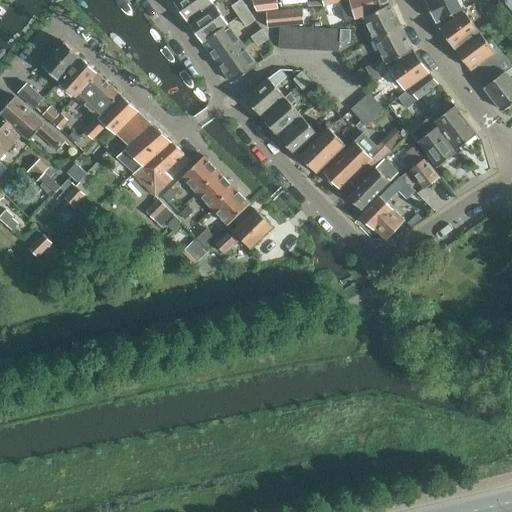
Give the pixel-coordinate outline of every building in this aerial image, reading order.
[(189,22),(214,4),(211,0),(175,0),(175,1),(189,22)] [(240,17),(249,9),(242,0),(241,0),(232,6),(240,17)] [(255,0),(252,0),(257,11),(279,9),(278,5),(277,0),(255,0)] [(349,0),(350,0),(341,3),(347,22),(355,19),(356,20),(391,5),(392,4),(390,0),(349,0)] [(430,0),(426,2),(436,22),(466,8),(462,0),(430,0)] [(214,4),(189,22),(204,43),(229,25),(214,4)] [(374,41),(402,27),(391,5),(363,19),(374,41)] [(501,23),(509,17),(501,7),(492,13),(501,23)] [(290,9),(268,11),(269,28),(281,27),(284,27),(305,25),(304,8),(290,9)] [(249,9),(240,17),(247,27),(257,20),(249,9)] [(456,50),(481,32),(465,11),(440,29),(456,50)] [(218,63),(243,45),(229,25),(204,43),(218,63)] [(292,49),(293,27),(284,27),(281,27),(279,49),(292,49)] [(293,27),(292,49),(304,50),(305,28),(293,27)] [(402,27),(374,41),(384,60),(368,68),(373,79),(389,70),(386,64),(414,50),(402,27)] [(305,28),(304,50),(316,51),(317,28),(305,28)] [(317,28),(316,51),(328,51),(329,29),(317,28)] [(329,29),(328,51),(340,52),(341,30),(329,29)] [(259,45),(268,39),(263,30),(253,37),(259,45)] [(342,30),(341,43),(351,44),(351,30),(342,30)] [(489,43),(481,32),(456,50),(472,71),(485,87),(511,66),(511,64),(493,40),(489,43)] [(60,82),(82,58),(65,43),(44,67),(60,82)] [(258,65),(243,45),(218,63),(233,83),(258,65)] [(410,88),(431,73),(415,51),(390,68),(406,91),(410,88)] [(75,96),(97,72),(82,58),(60,82),(75,96)] [(264,118),(286,98),(276,86),(286,77),(281,71),(270,78),(247,98),(264,118)] [(99,117),(121,94),(97,72),(75,96),(99,117)] [(504,111),(511,104),(511,79),(506,72),(485,88),(504,111)] [(303,88),(310,82),(303,73),(296,79),(303,88)] [(410,88),(410,89),(419,100),(439,84),(431,73),(410,88)] [(36,109),(45,99),(27,83),(19,93),(36,109)] [(316,103),(323,96),(316,88),(309,95),(316,103)] [(418,100),(419,100),(410,89),(399,98),(408,109),(418,100)] [(352,109),(355,113),(367,125),(382,112),(392,103),(382,92),(375,98),(370,93),(352,109)] [(280,136),(302,116),(291,103),(296,98),(291,93),(286,98),(264,118),(280,136)] [(107,126),(119,136),(140,111),(121,94),(99,117),(99,118),(98,119),(85,131),(94,140),(107,126)] [(323,96),(316,103),(325,113),(332,106),(323,96)] [(16,97),(0,114),(22,134),(29,140),(38,131),(58,149),(65,141),(45,123),(16,97)] [(439,125),(458,150),(478,134),(456,105),(446,113),(443,109),(432,118),(438,126),(439,125)] [(52,123),(60,115),(51,106),(43,115),(52,123)] [(136,178),(172,141),(140,111),(119,136),(129,146),(126,149),(126,150),(117,158),(135,173),(133,175),(136,178)] [(0,160),(22,134),(0,114),(0,160)] [(61,130),(70,120),(63,115),(54,124),(61,130)] [(319,135),(302,116),(280,136),(296,155),(319,135)] [(438,126),(418,142),(438,167),(458,151),(458,150),(439,125),(438,126)] [(330,128),(301,155),(318,173),(347,146),(330,128)] [(172,141),(136,178),(156,198),(174,179),(166,172),(186,154),(172,141)] [(370,155),(357,142),(324,173),(341,190),(350,182),(356,187),(375,168),(384,159),(376,150),(370,155)] [(198,194),(220,172),(205,157),(182,178),(198,194)] [(37,181),(45,172),(50,167),(40,158),(27,172),(37,181)] [(425,188),(439,177),(426,159),(411,170),(425,188)] [(363,211),(399,173),(385,160),(349,197),(363,211)] [(78,183),(87,174),(76,163),(67,173),(78,183)] [(45,172),(37,181),(36,183),(52,198),(61,188),(45,172)] [(213,209),(235,188),(220,172),(198,194),(213,209)] [(415,191),(406,183),(406,182),(400,177),(381,196),(361,217),(375,230),(376,230),(387,240),(405,221),(387,203),(400,191),(408,199),(415,191)] [(62,207),(74,194),(67,187),(54,200),(62,207)] [(168,201),(176,193),(172,188),(163,197),(168,201)] [(235,188),(213,209),(228,225),(250,203),(235,188)] [(155,220),(168,208),(160,199),(147,212),(155,220)] [(186,220),(195,211),(188,205),(179,214),(186,220)] [(0,219),(13,231),(19,223),(13,218),(14,216),(7,209),(0,216),(0,219)] [(251,249),(274,227),(257,209),(234,232),(251,249)] [(65,224),(72,217),(65,210),(58,217),(65,224)] [(204,228),(204,229),(195,238),(202,246),(212,236),(204,228)] [(237,243),(226,232),(214,244),(225,255),(237,243)] [(198,263),(207,253),(195,240),(185,250),(198,263)]
